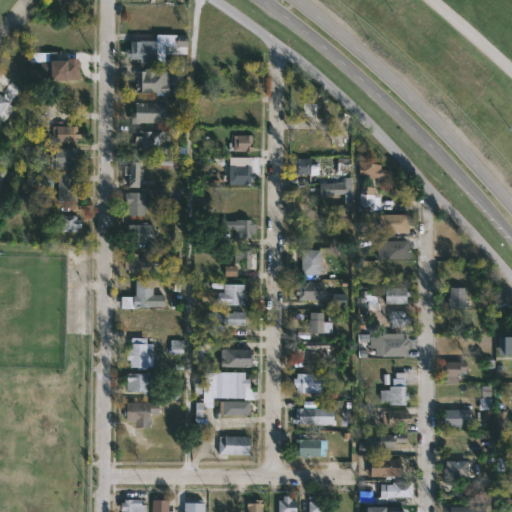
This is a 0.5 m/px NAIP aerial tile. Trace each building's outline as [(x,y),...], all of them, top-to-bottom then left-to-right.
[(186,34),(186,54),(163,53),(163,63),(124,62),(125,49),(129,49),(129,41),(155,40),(155,33),(186,34)] [(51,62),(78,62),(78,80),(51,80),(51,62)] [(153,67),(153,70),(169,70),(169,85),(167,85),(167,96),(154,96),(154,92),(130,92),(130,89),(132,89),(132,85),(134,85),(134,70),(142,70),(142,67),(153,67)] [(0,120),(2,122),(15,107),(0,94),(0,120)] [(165,103),(164,123),(155,122),(155,124),(139,122),(139,123),(129,123),(129,108),(132,108),(132,102),(165,103)] [(251,103),(250,108),(253,108),(253,117),(250,117),(250,121),(239,121),(239,125),(232,125),(232,103),(251,103)] [(75,125),(75,129),(79,129),(79,138),(75,138),(75,142),(51,143),(51,142),(50,142),(51,125),(75,125)] [(165,136),(164,148),(160,148),(160,151),(136,151),(136,143),(131,143),(132,129),(161,131),(161,133),(165,134),(165,136)] [(324,130),(329,131),(329,148),(290,149),(290,130),(324,130)] [(250,135),(250,151),(227,150),(227,141),(232,141),(232,134),(250,135)] [(75,148),(75,151),(80,151),(80,158),(75,158),(75,169),(51,169),(52,162),(48,162),(48,153),(55,153),(55,150),(60,150),(60,148),(75,148)] [(393,171),(391,180),(357,174),(357,151),(366,151),(367,162),(379,164),(379,168),(393,171)] [(172,155),(172,157),(181,157),(181,167),(172,167),(172,168),(153,168),(153,155),(172,155)] [(308,159),(308,174),(289,174),(288,157),(308,156),(308,159)] [(136,162),(136,168),(142,168),(140,180),(137,179),(137,187),(125,186),(125,175),(122,174),(122,165),(125,165),(125,161),(136,162)] [(249,165),(249,173),(253,173),(253,179),(249,179),(249,184),(227,184),(226,183),(226,165),(249,165)] [(74,198),(74,202),(54,201),(54,172),(73,172),(72,194),(74,194),(74,198)] [(351,176),(352,203),(345,203),(344,194),(320,195),(319,183),(344,181),(344,177),(351,176)] [(374,187),(372,211),(365,211),(365,208),(357,207),(359,186),(374,187)] [(175,188),(175,189),(178,189),(177,202),(158,200),(158,198),(152,198),(151,195),(151,187),(175,188)] [(143,193),(143,198),(151,199),(150,209),(143,209),(143,214),(125,214),(124,193),(143,193)] [(407,214),(407,233),(371,232),(371,218),(377,218),(377,223),(378,223),(378,214),(407,214)] [(75,215),(75,219),(79,219),(79,227),(75,227),(75,231),(53,231),(53,215),(75,215)] [(249,219),(249,224),(253,224),(253,233),(249,233),(249,237),(233,237),(233,229),(218,229),(218,220),(249,219)] [(151,224),(150,242),(127,242),(127,224),(140,224),(140,221),(151,224)] [(407,258),(380,258),(380,240),(407,240),(407,258)] [(449,243),(449,244),(455,244),(455,247),(470,248),(469,257),(440,257),(440,243),(449,243)] [(319,274),(299,274),(299,249),(319,249),(319,274)] [(233,263),(242,264),(241,268),(249,269),(250,250),(234,250),(233,263)] [(136,253),(136,257),(145,257),(145,262),(156,262),(156,272),(125,272),(125,269),(122,269),(122,253),(136,253)] [(224,276),(236,276),(237,265),(224,265),(224,276)] [(150,292),(150,296),(152,296),(152,305),(151,305),(151,306),(131,306),(131,295),(133,295),(133,279),(150,279),(150,292)] [(321,299),(290,299),(290,281),(321,281),(321,299)] [(243,284),(242,305),(215,305),(215,292),(221,292),(221,283),(243,284)] [(394,285),(394,287),(408,287),(408,294),(404,295),(404,304),(383,304),(383,293),(381,293),(381,290),(383,290),(383,287),(391,287),(391,285),(394,285)] [(464,287),(464,301),(466,301),(466,307),(447,307),(448,287),(464,287)] [(345,294),(332,293),(332,307),(345,307),(345,294)] [(326,309),(326,315),(322,315),(321,321),(330,321),(330,332),(306,333),(307,311),(321,312),(321,309),(326,309)] [(390,325),(407,326),(408,311),(390,311),(390,325)] [(242,312),(242,325),(202,324),(202,312),(242,312)] [(151,313),(151,329),(124,329),(124,326),(120,326),(120,316),(124,316),(124,313),(151,313)] [(402,333),(402,338),(405,338),(405,341),(407,341),(407,349),(405,349),(405,356),(379,356),(379,344),(377,344),(377,341),(379,341),(380,333),(402,333)] [(511,336),(497,337),(498,356),(511,355),(511,336)] [(152,345),(151,367),(145,367),(145,369),(134,369),(134,367),(128,367),(128,360),(123,360),(124,350),(127,350),(128,337),(144,338),(144,344),(152,345)] [(311,349),(312,351),(312,354),(310,354),(310,357),(306,357),(306,359),(295,359),(295,352),(292,352),(292,340),(329,340),(329,349),(311,349)] [(247,359),(247,367),(222,366),(222,361),(218,361),(218,349),(249,349),(249,357),(247,357),(247,359)] [(457,375),(457,382),(442,382),(442,377),(441,377),(441,361),(465,361),(463,375),(457,375)] [(147,373),(147,375),(149,375),(148,386),(146,386),(146,391),(151,391),(151,398),(134,398),(134,392),(127,392),(127,390),(124,390),(124,372),(147,373)] [(243,372),(243,378),(247,378),(247,387),(242,387),(242,391),(258,391),(258,400),(212,397),(212,402),(202,403),(202,372),(243,372)] [(319,374),(319,391),(294,392),(294,387),(291,387),(291,378),(294,378),(294,373),(319,374)] [(403,382),(404,393),(408,393),(408,399),(404,399),(404,405),(387,405),(387,401),(378,401),(378,389),(386,389),(386,386),(390,386),(390,378),(403,378),(403,382)] [(348,399),(348,402),(355,402),(355,427),(336,427),(336,424),(295,424),(295,423),(292,423),(292,416),(295,416),(295,400),(348,399)] [(249,407),(247,415),(217,414),(217,400),(248,401),(248,407),(249,407)] [(156,404),(168,402),(168,413),(147,414),(147,428),(132,427),(132,421),(123,420),(123,401),(156,402),(156,404)] [(460,421),(460,427),(442,427),(442,423),(438,423),(438,413),(442,413),(441,409),(469,409),(469,417),(468,417),(468,421),(460,421)] [(404,413),(409,414),(409,422),(404,422),(404,426),(381,427),(380,411),(404,410),(404,413)] [(387,448),(362,448),(363,434),(404,434),(404,443),(393,443),(393,448),(387,448)] [(248,436),(248,445),(250,445),(248,455),(216,455),(216,440),(222,441),(222,436),(248,436)] [(318,439),(318,456),(299,458),(299,456),(294,456),(294,450),(292,450),(293,439),(318,439)] [(398,463),(398,476),(365,476),(366,458),(398,459),(398,463)] [(507,458),(496,458),(496,471),(507,471),(507,458)] [(465,478),(441,478),(441,468),(444,468),(444,460),(466,460),(465,478)] [(490,480),(490,503),(465,502),(465,495),(461,495),(461,482),(481,482),(481,480),(490,480)] [(410,483),(410,498),(386,497),(386,504),(372,504),(372,497),(378,497),(378,484),(390,484),(390,481),(410,483)] [(156,499),(166,500),(166,511),(175,511),(149,511),(150,499),(152,499),(152,496),(156,496),(156,499)] [(289,499),(295,500),(294,511),(275,511),(276,499),(280,499),(280,496),(289,496),(289,499)] [(139,499),(139,506),(143,506),(143,511),(122,511),(118,511),(118,502),(121,502),(121,499),(139,499)] [(201,499),(201,503),(203,503),(202,511),(181,511),(182,502),(190,502),(190,499),(201,499)] [(244,511),(244,499),(262,499),(262,511),(244,511)] [(322,511),(322,501),(308,501),(308,511),(322,511)]
